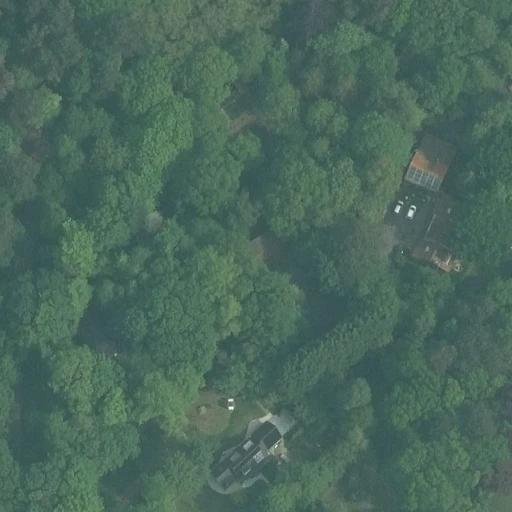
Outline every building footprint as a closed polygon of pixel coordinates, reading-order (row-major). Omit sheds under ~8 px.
[(231,83),(236,91),(187,126),(198,142),(205,137),(208,140),(230,124),(250,111),(242,98),(257,89),(248,73),(231,83)] [(427,194),(425,199),(432,202),(407,256),(437,269),(461,216),(464,217),(468,210),(437,196),(457,150),(425,137),(403,183),(427,194)] [(245,243),(254,263),(289,248),(281,228),(245,243)] [(113,351),(120,357),(133,342),(84,296),(58,327),(101,365),(113,351)] [(148,319),(135,330),(141,338),(154,327),(148,319)] [(226,343),(206,321),(193,331),(223,363),(230,355),(222,347),(226,343)] [(275,462),(270,456),(285,442),(268,425),(215,476),(230,491),(239,483),(243,490),(275,462)]
